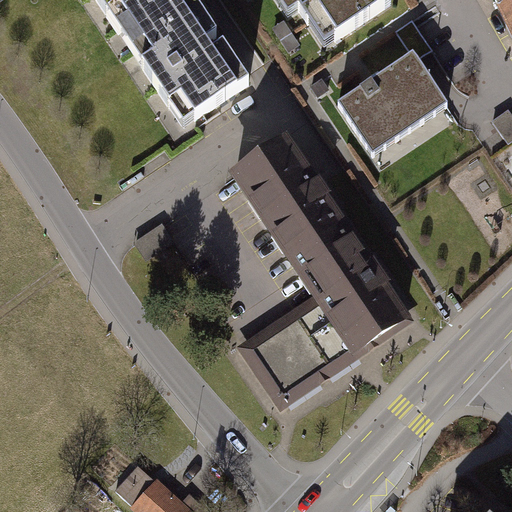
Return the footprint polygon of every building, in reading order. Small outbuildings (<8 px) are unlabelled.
[(104,0),(128,38),(187,0),(104,0)] [(187,0),(128,38),(186,129),(249,87),(189,0),(187,0)] [(389,0),(287,0),(324,56),(396,9),(389,0)] [(511,0),(496,0),(511,31),(511,0)] [(414,59),(339,108),(375,163),(450,114),(414,59)] [(275,256),(337,216),(292,147),(231,188),(275,256)] [(310,308),(371,268),(337,216),(275,256),(310,308)] [(239,354),(282,419),(414,333),(371,268),(310,308),(239,354)] [(129,510),(131,511),(193,511),(158,481),(156,483),(150,477),(138,467),(115,492),(132,507),(129,510)]
